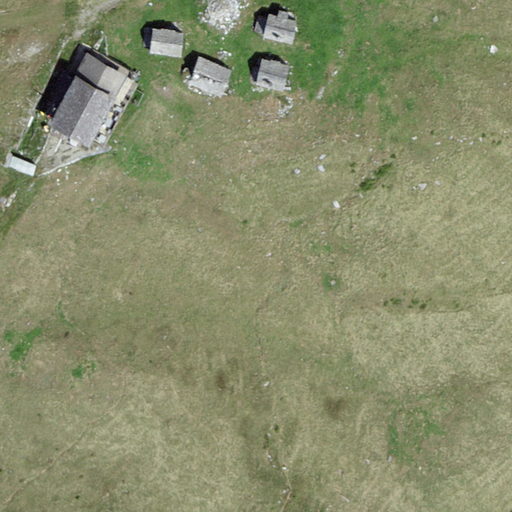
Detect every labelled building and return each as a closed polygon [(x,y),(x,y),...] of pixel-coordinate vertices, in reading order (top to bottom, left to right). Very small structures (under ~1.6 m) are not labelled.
[(268,15),(263,38),(291,45),(296,21),(287,19),(288,13),(278,11),(277,17),(268,15)] [(149,54),(180,57),(183,33),(152,29),(149,54)] [(89,148),(129,72),(88,51),(48,126),(89,148)] [(220,96),(231,70),(198,58),(188,84),(220,96)] [(261,59),(255,85),(281,92),(288,66),(261,59)]
